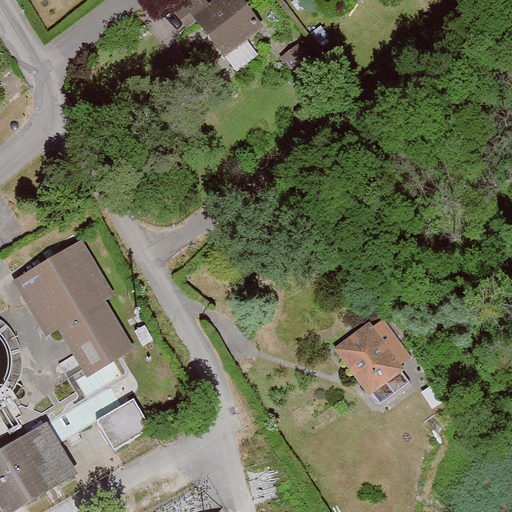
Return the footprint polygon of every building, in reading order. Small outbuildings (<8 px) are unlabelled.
[(203,0),(199,0),(185,11),(223,59),(261,29),(238,0),(227,0),(212,12),(203,0)] [(82,247),(17,284),(50,340),(64,332),(89,376),(131,352),(102,301),(110,296),(82,247)] [(374,325),(338,353),(373,396),(408,368),(374,325)] [(133,406),(103,423),(120,452),(150,434),(133,406)] [(52,427),(0,458),(0,498),(8,511),(23,511),(82,476),(52,427)]
